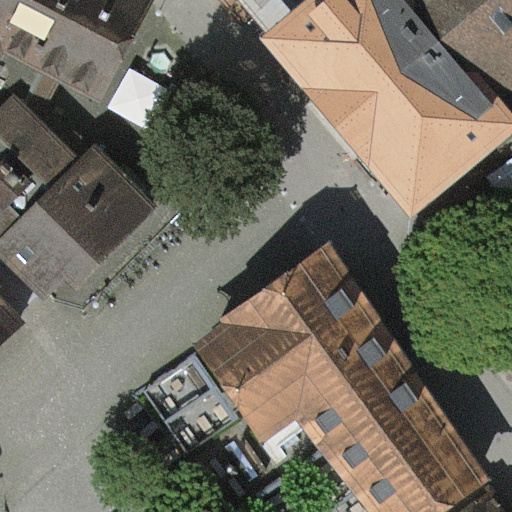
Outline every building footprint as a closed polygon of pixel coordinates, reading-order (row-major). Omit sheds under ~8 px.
[(0,0),(0,77),(6,81),(14,65),(23,61),(31,58),(39,62),(98,95),(147,0),(0,0)] [(242,0),(277,42),(325,0),(242,0)] [(511,0),(325,0),(277,42),(342,119),(414,204),(511,127),(511,0)] [(0,248),(55,303),(150,209),(95,155),(82,168),(15,103),(0,95),(0,248)] [(302,413),(390,341),(331,258),(275,298),(205,345),(267,436),(302,413)] [(0,342),(20,325),(0,304),(0,342)] [(418,400),(390,341),(302,413),(308,420),(381,511),(460,511),(489,491),(418,400)] [(240,419),(196,356),(144,393),(187,456),(240,419)] [(503,511),(489,491),(460,511),(503,511)]
